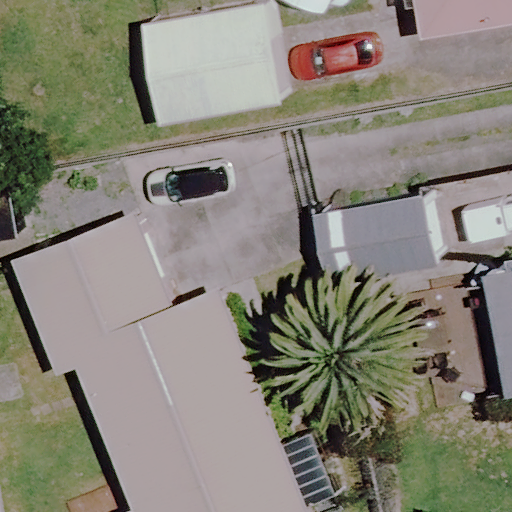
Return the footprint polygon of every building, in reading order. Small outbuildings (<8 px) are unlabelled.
[(287,101),(267,0),(255,0),(147,21),(166,124),(287,101)] [(511,0),(423,0),(430,35),(511,19),(511,0)] [(511,127),(417,148),(307,172),(332,287),(442,264),(427,195),(511,176),(511,127)] [(170,305),(138,210),(17,251),(59,377),(85,368),(133,511),(311,511),(234,283),(170,305)] [(511,272),(492,276),(511,394),(511,272)]
